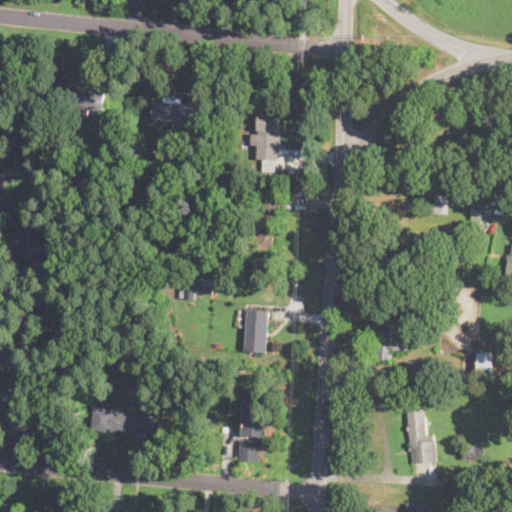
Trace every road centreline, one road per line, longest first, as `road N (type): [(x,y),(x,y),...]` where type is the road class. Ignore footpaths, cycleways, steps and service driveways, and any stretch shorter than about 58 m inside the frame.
road 1 (residential): [(0,16),(343,50)]
road 2 (secondary): [(315,511),(334,246),(348,179)]
road 3 (residential): [(17,462),(317,494)]
road 4 (secondary): [(348,179),(367,140),(409,95),(452,72),(511,58)]
road 5 (secondary): [(348,179),(343,50)]
road 6 (secondary): [(496,60),(447,41),(383,0)]
road 7 (residential): [(17,462),(19,416),(0,343)]
